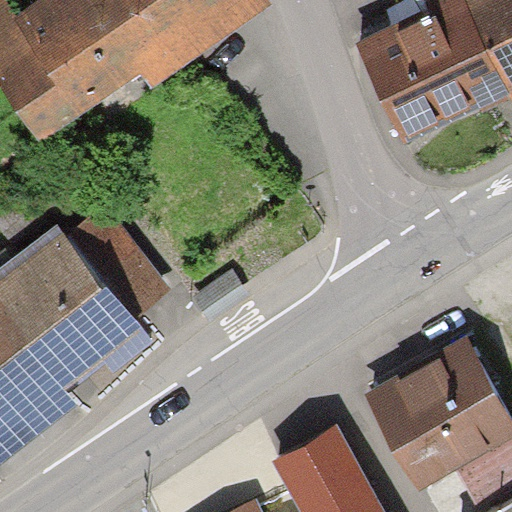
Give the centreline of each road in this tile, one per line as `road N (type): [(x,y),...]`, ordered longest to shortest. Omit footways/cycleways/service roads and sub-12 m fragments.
road 1 (secondary): [(420,259),(36,511)]
road 2 (residential): [(308,0),(359,163),(420,259)]
